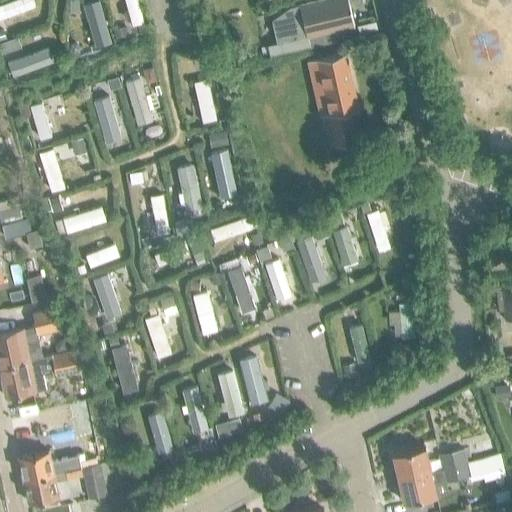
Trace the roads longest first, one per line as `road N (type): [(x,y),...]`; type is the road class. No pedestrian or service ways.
road 1 (unclassified): [(345,429),(435,384),(460,358),(448,207)]
road 2 (unclassified): [(448,207),(386,0)]
road 3 (unclassified): [(200,511),(345,429)]
